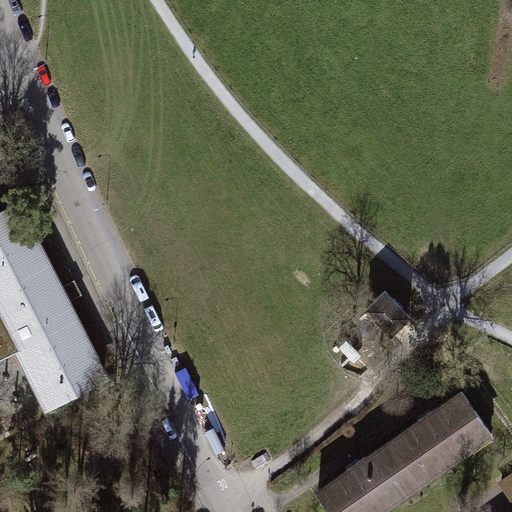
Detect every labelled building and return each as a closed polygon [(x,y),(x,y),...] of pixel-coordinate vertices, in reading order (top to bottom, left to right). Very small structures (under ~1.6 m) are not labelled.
[(0,354),(15,348),(43,404),(100,375),(62,300),(74,294),(68,281),(56,287),(13,203),(0,209),(0,354)] [(408,315),(384,290),(367,306),(391,331),(408,315)] [(458,391),(386,441),(413,480),(486,430),(458,391)] [(330,511),(367,511),(413,480),(386,441),(315,490),(330,511)] [(511,500),(511,472),(498,481),(511,500)]
